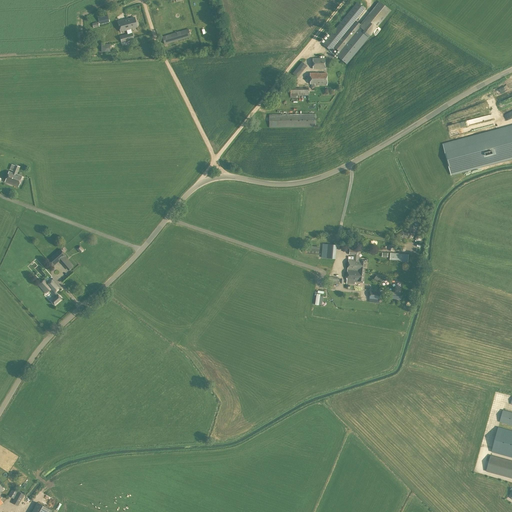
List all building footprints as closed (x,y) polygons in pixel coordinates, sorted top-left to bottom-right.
[(380,2),(360,27),(355,22),(366,9),(357,2),(322,43),(331,51),(334,47),(339,51),(336,55),(346,64),(390,11),(380,2)] [(99,22),(108,19),(106,12),(97,15),(99,22)] [(132,33),(131,29),(137,27),(135,17),(127,19),(127,18),(118,21),(121,32),(127,30),(128,34),(120,36),(121,41),(134,38),(132,33)] [(163,36),(165,44),(191,37),(188,29),(163,36)] [(313,58),(313,69),(325,69),(325,58),(313,58)] [(305,68),(305,67),(306,65),(302,62),(292,73),(297,77),(305,68)] [(327,85),(327,84),(327,73),(310,73),(310,84),(315,84),(315,85),(327,85)] [(511,86),(511,83),(495,90),(497,94),(511,88),(511,86)] [(290,98),(297,98),(297,95),(305,95),(308,95),(308,88),(300,88),(290,88),(290,98)] [(269,127),(314,127),(314,114),(269,114),(269,127)] [(511,125),(443,144),(452,175),(511,158),(511,125)] [(17,174),(20,166),(15,165),(13,172),(9,171),(6,180),(15,184),(14,185),(18,187),(18,186),(22,176),(17,174)] [(396,235),(399,239),(403,237),(408,237),(408,232),(402,230),(396,235)] [(321,257),(335,259),(336,245),(322,244),(321,257)] [(305,253),(318,254),(319,246),(305,245),(305,253)] [(74,266),(65,256),(66,255),(60,249),(47,260),(53,266),(59,261),(68,271),(74,266)] [(349,254),(353,255),(353,259),(348,258),(347,269),(364,271),(365,260),(361,260),(361,259),(358,258),(359,251),(357,251),(357,250),(349,249),(349,254)] [(407,263),(408,254),(390,253),(390,258),(401,259),(400,262),(407,263)] [(363,282),(364,271),(347,269),(346,280),(355,281),(363,282)] [(54,290),(56,291),(61,287),(53,278),(48,283),(45,280),(38,285),(46,294),(50,290),(52,288),(54,290)] [(55,292),(56,291),(54,290),(52,288),(50,290),(56,297),(51,301),(54,305),(61,298),(58,294),(58,295),(55,292)] [(386,296),(386,293),(380,292),(380,291),(369,290),(369,298),(379,299),(389,300),(389,297),(386,296)] [(389,291),(389,299),(400,299),(400,294),(394,293),(394,291),(389,291)] [(511,412),(503,410),(499,422),(511,425),(511,412)] [(511,430),(498,427),(491,452),(511,457),(511,430)] [(511,461),(491,455),(486,471),(511,478),(511,461)] [(18,506),(24,495),(13,488),(8,496),(13,499),(11,502),(18,506)] [(50,511),(51,511),(37,503),(31,511),(50,511)]
